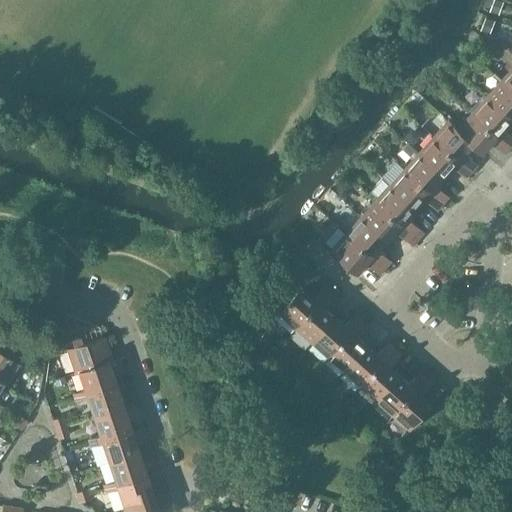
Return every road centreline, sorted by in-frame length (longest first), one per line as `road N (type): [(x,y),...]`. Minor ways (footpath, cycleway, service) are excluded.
road 1 (residential): [(181,487),(126,335),(0,273)]
road 2 (residential): [(478,387),(387,305),(458,218),(492,210)]
road 3 (residential): [(478,387),(492,210)]
road 4 (residential): [(57,501),(45,440),(36,437),(16,449),(0,487)]
